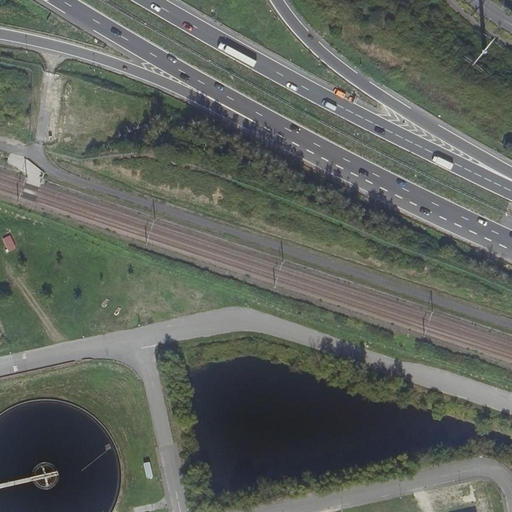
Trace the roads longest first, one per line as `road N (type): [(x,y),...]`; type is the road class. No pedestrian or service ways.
road 1 (trunk): [(511,190),(339,113),(148,0)]
road 2 (trunk): [(511,174),(328,60),(274,0)]
road 3 (trunk): [(259,120),(511,243)]
road 4 (trunk): [(0,38),(101,60),(259,120)]
road 5 (trunk): [(62,0),(259,120)]
